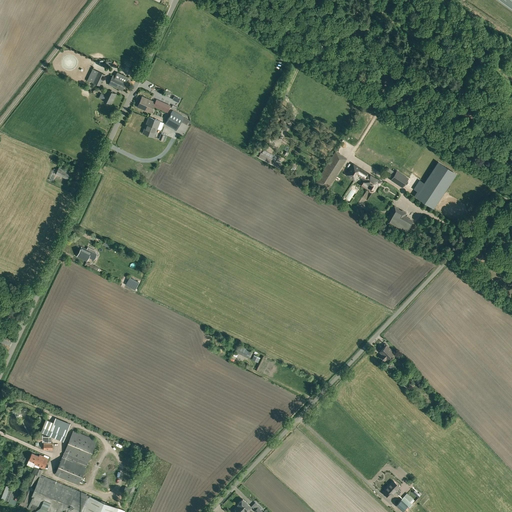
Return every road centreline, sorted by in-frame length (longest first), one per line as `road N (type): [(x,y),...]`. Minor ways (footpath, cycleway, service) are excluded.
road 1 (unclassified): [(209,511),(511,193)]
road 2 (unclassified): [(0,376),(176,0)]
road 3 (unclassified): [(511,119),(370,0)]
